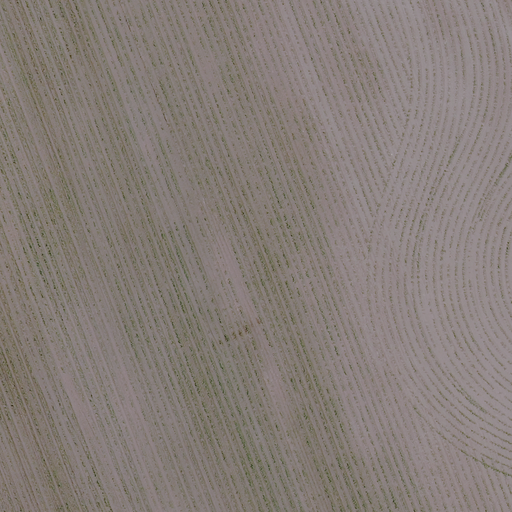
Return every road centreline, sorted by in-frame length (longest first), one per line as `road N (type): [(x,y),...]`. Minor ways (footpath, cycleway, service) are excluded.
road 1 (secondary): [(485,511),(299,0)]
road 2 (secondary): [(449,0),(511,159)]
